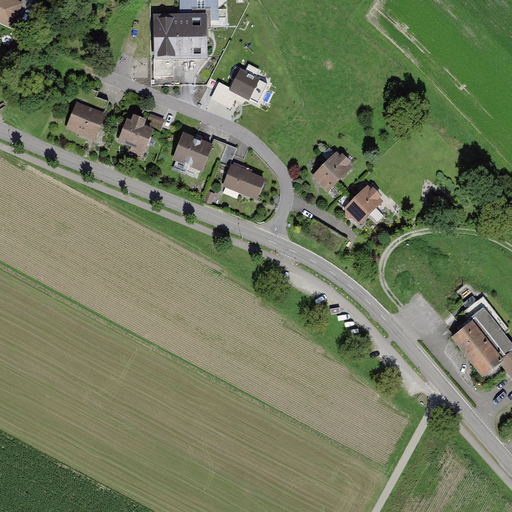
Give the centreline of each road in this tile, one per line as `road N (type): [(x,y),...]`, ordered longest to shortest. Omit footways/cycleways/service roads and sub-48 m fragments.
road 1 (tertiary): [(511,463),(356,290),(271,241)]
road 2 (tertiary): [(271,241),(0,129)]
road 3 (residential): [(271,241),(288,187),(252,141),(109,79)]
road 4 (track): [(511,249),(462,230),(409,237),(386,253),(381,269),(405,328),(398,334)]
road 5 (track): [(447,391),(375,511)]
